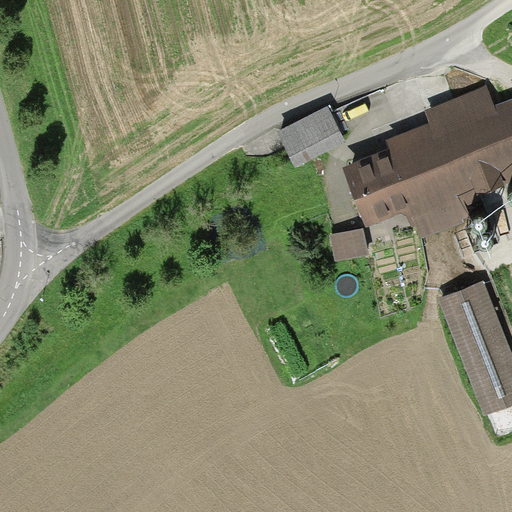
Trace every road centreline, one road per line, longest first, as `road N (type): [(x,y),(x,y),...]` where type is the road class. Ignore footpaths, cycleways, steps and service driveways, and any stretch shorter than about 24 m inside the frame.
road 1 (residential): [(509,0),(453,35),(262,124),(24,283)]
road 2 (residential): [(24,283),(0,134)]
